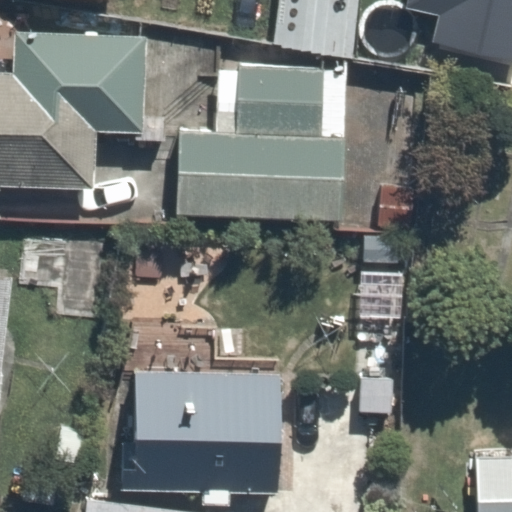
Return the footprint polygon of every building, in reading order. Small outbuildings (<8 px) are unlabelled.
[(338,51),(347,0),(262,0),(256,36),(338,51)] [(347,0),(338,51),(408,64),(420,0),(347,0)] [(511,0),(420,0),(408,64),(511,82),(511,0)] [(336,215),(345,63),(204,55),(200,120),(160,118),(156,205),(336,215)] [(0,178),(33,180),(39,70),(0,67),(0,178)] [(277,373),(105,363),(98,492),(199,498),(270,502),(277,373)] [(459,433),(511,435),(511,390),(461,387),(459,433)] [(511,511),(511,450),(468,448),(464,511),(511,511)] [(218,511),(219,508),(117,503),(84,501),(83,511),(218,511)]
